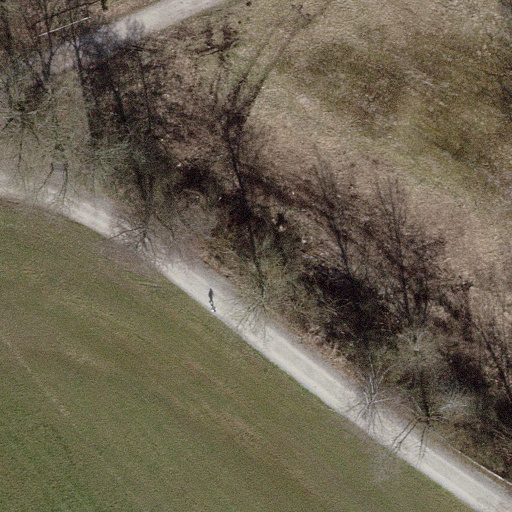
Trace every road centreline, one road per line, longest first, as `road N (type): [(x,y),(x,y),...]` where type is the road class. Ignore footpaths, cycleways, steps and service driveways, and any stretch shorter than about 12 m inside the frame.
road 1 (track): [(505,511),(96,214),(0,179)]
road 2 (track): [(0,96),(191,0)]
